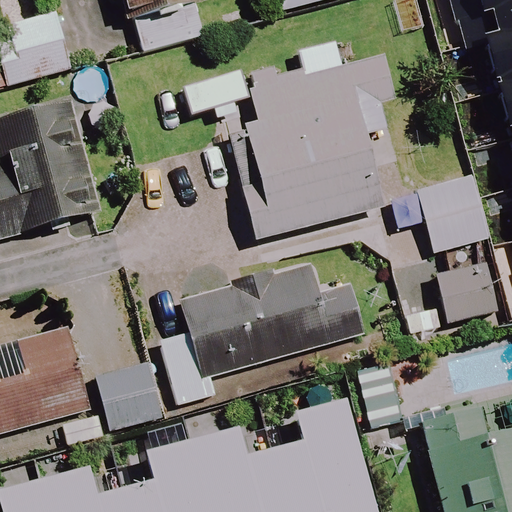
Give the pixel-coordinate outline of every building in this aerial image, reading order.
[(113,0),(121,26),(195,5),(193,0),(113,0)] [(344,0),(268,0),(274,20),(344,0)] [(5,45),(0,46),(0,84),(2,91),(58,73),(41,20),(1,33),(5,45)] [(336,76),(329,46),(291,56),(296,77),(245,90),(255,128),(234,133),(241,161),(228,164),(249,246),(376,215),(351,114),(389,104),(380,65),(336,76)] [(511,86),(480,95),(511,212),(511,86)] [(0,246),(100,222),(71,103),(0,120),(0,246)] [(482,244),(469,186),(413,199),(427,258),(482,244)] [(312,301),(303,270),(176,307),(186,340),(154,349),(172,412),(210,401),(205,386),(361,340),(346,291),(312,301)] [(490,319),(480,270),(431,281),(442,329),(490,319)] [(76,388),(61,333),(0,349),(0,440),(54,425),(61,451),(157,424),(142,369),(76,388)] [(397,426),(384,372),(351,380),(364,434),(397,426)] [(235,465),(229,443),(149,463),(155,486),(86,504),(80,481),(0,502),(0,511),(367,511),(341,413),(298,424),(304,447),(235,465)] [(511,511),(511,435),(494,440),(488,413),(416,429),(434,511),(511,511)]
